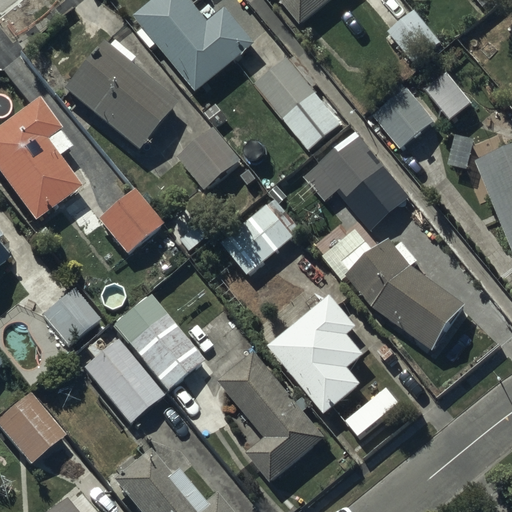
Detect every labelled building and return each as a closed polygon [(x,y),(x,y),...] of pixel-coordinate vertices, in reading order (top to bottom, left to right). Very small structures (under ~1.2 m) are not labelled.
[(187,0),(159,0),(135,20),(199,96),(256,49),(226,12),(209,26),(187,0)] [(277,0),(302,29),(336,0),(277,0)] [(496,0),(476,0),(485,10),(496,0)] [(417,13),(389,34),(416,68),(443,46),(417,13)] [(103,46),(62,94),(137,157),(178,108),(130,68),(135,63),(114,45),(109,51),(103,46)] [(289,60),(255,87),(285,125),(319,97),(289,60)] [(391,105),(374,119),(402,153),(436,126),(403,85),(386,99),(391,105)] [(39,104),(0,131),(0,179),(34,227),(81,193),(59,162),(72,153),(59,135),(61,134),(39,104)] [(216,131),(180,159),(205,192),(242,164),(216,131)] [(355,136),(305,180),(327,205),(341,192),(349,202),(378,176),(389,187),(395,182),(355,136)] [(511,149),(477,164),(511,250),(511,149)] [(162,229),(133,194),(97,224),(125,259),(162,229)] [(277,203),(222,246),(249,279),(303,236),(277,203)] [(170,234),(154,246),(170,267),(185,255),(179,247),(182,244),(190,254),(210,240),(189,211),(166,228),(170,234)] [(343,282),(347,279),(372,311),(435,356),(468,310),(413,271),(419,266),(403,246),(397,251),(390,243),(370,259),(352,236),(324,259),(343,282)] [(0,272),(9,265),(0,254),(0,272)] [(74,293),(42,319),(68,351),(100,325),(74,293)] [(358,332),(332,301),(270,350),(326,419),(363,389),(350,373),(367,360),(350,338),(358,332)] [(167,317),(127,346),(166,396),(203,366),(167,317)] [(95,363),(84,371),(130,428),(164,401),(118,342),(107,351),(100,342),(87,353),(95,363)] [(257,356),(221,385),(266,441),(247,457),(272,488),(328,442),(257,356)] [(30,396),(0,421),(0,433),(30,470),(66,441),(30,396)] [(145,460),(114,485),(136,511),(226,511),(216,498),(205,507),(178,475),(166,485),(145,460)] [(78,511),(68,500),(52,511),(78,511)]
